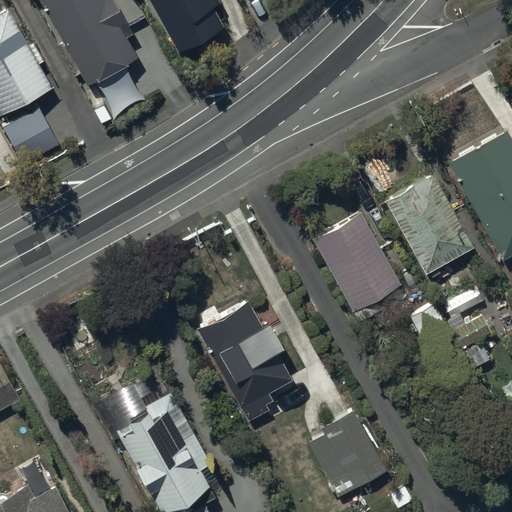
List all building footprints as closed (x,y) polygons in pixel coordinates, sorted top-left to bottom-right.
[(8,0),(4,0),(0,2),(0,105),(51,78),(37,53),(41,51),(32,34),(28,36),(8,0)] [(44,0),(85,74),(96,68),(97,69),(136,48),(125,27),(132,23),(119,0),(44,0)] [(220,0),(150,0),(178,49),(220,25),(209,6),(220,0)] [(59,139),(40,104),(7,121),(25,156),(59,139)] [(511,144),(506,134),(452,162),(503,258),(511,253),(511,144)] [(430,174),(387,197),(424,264),(467,241),(430,174)] [(360,209),(314,234),(352,304),(398,279),(360,209)] [(474,281),(435,301),(459,345),(492,327),(481,307),(464,317),(459,309),(483,296),(474,281)] [(247,291),(194,318),(207,345),(216,340),(230,366),(223,370),(246,414),(266,403),(262,396),(270,392),(266,384),(288,373),(270,338),(278,334),(263,306),(256,310),(247,291)] [(433,297),(408,310),(438,366),(463,352),(459,345),(435,301),(433,297)] [(0,359),(0,401),(18,391),(0,359)] [(206,453),(168,383),(144,396),(143,393),(123,404),(127,412),(114,420),(163,511),(213,511),(205,496),(214,491),(197,458),(206,453)] [(386,466),(351,405),(320,423),(325,431),(307,441),(337,493),(386,466)] [(20,477),(0,487),(0,511),(77,511),(56,475),(28,491),(20,477)]
